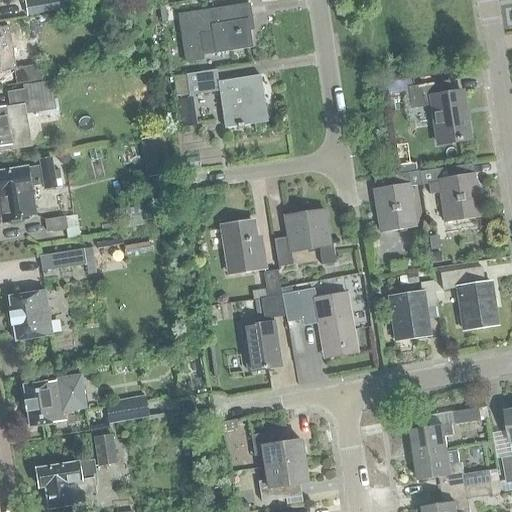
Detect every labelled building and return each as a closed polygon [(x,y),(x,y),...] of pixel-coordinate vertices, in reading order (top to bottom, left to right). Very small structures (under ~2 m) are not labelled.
[(85,0),(43,0),(25,3),(27,16),(86,6),(85,0)] [(164,6),(158,7),(161,23),(167,22),(164,6)] [(251,22),(249,6),(178,17),(185,64),(203,61),(203,57),(252,49),(247,22),(251,22)] [(0,74),(13,72),(14,72),(16,71),(15,69),(15,68),(8,29),(0,30),(0,74)] [(13,72),(15,86),(42,81),(39,65),(33,66),(27,68),(23,69),(22,67),(15,68),(15,69),(16,71),(14,72),(13,72)] [(260,78),(218,84),(216,73),(186,77),(189,97),(219,92),(224,130),(266,124),(260,78)] [(469,140),(463,94),(452,95),(450,83),(407,89),(410,109),(433,106),(438,145),(469,140)] [(11,108),(0,109),(0,151),(29,147),(24,116),(55,111),(51,84),(24,88),(25,93),(9,95),(11,108)] [(194,113),(177,116),(179,129),(196,126),(194,113)] [(140,140),(146,178),(170,175),(164,137),(140,140)] [(60,154),(57,158),(58,163),(62,166),(67,165),(70,161),(69,156),(65,153),(60,154)] [(0,172),(0,205),(3,222),(29,218),(29,217),(37,215),(32,190),(36,190),(35,186),(44,184),(45,189),(57,187),(52,159),(39,161),(40,166),(0,172)] [(415,164),(398,166),(399,175),(416,172),(415,164)] [(419,173),(418,173),(420,186),(428,185),(430,196),(440,195),(442,194),(446,220),(444,220),(444,221),(480,215),(480,214),(478,214),(472,178),(474,178),(474,176),(454,180),(453,168),(450,168),(419,173)] [(375,193),(373,193),(373,194),(375,194),(381,230),(379,230),(379,232),(415,226),(414,225),(412,225),(407,189),(409,188),(408,187),(420,186),(418,173),(418,172),(416,172),(399,175),(398,175),(400,188),(375,193)] [(144,201),(124,204),(126,217),(146,213),(144,201)] [(335,264),(332,247),(326,212),(286,219),(289,239),(276,241),(280,269),(295,267),(293,254),(318,249),(321,266),(335,264)] [(47,222),(49,232),(65,230),(68,229),(66,219),(47,222)] [(222,228),(229,275),(264,270),(261,248),(256,248),(255,242),(256,241),(254,224),(222,228)] [(68,229),(65,230),(67,240),(79,238),(78,228),(68,229)] [(149,242),(123,247),(125,256),(150,252),(149,242)] [(40,259),(43,273),(84,266),(82,252),(40,259)] [(439,253),(430,254),(431,264),(441,263),(439,253)] [(481,268),(471,270),(442,274),(444,291),(459,288),(465,331),(498,326),(491,283),(484,284),(481,268)] [(267,290),(268,299),(281,297),(277,272),(264,274),(267,290)] [(416,273),(407,274),(408,285),(418,284),(416,273)] [(391,298),(398,341),(431,336),(427,311),(438,309),(434,282),(422,284),(423,293),(391,298)] [(267,290),(251,292),(252,301),(260,300),(268,299),(267,290)] [(313,290),(282,296),(287,324),(302,321),(317,318),(318,324),(323,351),(355,346),(346,294),(315,299),(313,290)] [(9,298),(16,341),(52,335),(45,292),(9,298)] [(273,317),(284,316),(281,297),(268,299),(260,300),(264,324),(242,327),(249,373),(281,368),(273,317)] [(81,377),(24,386),(30,428),(65,422),(64,414),(87,410),(81,377)] [(105,404),(108,425),(148,418),(144,397),(105,404)] [(454,414),(456,426),(482,422),(481,410),(454,414)] [(511,411),(506,413),(511,443),(511,457),(502,460),(507,481),(502,482),(504,493),(511,491),(511,411)] [(411,433),(415,457),(449,452),(446,437),(454,436),(452,426),(411,433)] [(262,456),(264,470),(304,463),(300,442),(277,446),(275,433),(251,437),(254,458),(262,456)] [(92,438),(97,467),(116,464),(111,435),(92,438)] [(449,452),(415,457),(419,481),(453,476),(455,490),(465,488),(491,484),(492,484),(490,472),(462,476),(459,452),(449,454),(449,452)] [(40,488),(45,487),(48,509),(97,501),(94,479),(81,481),(80,477),(95,474),(93,461),(37,470),(40,488)] [(304,463),(264,470),(266,482),(258,483),(261,504),(302,497),(300,486),(307,485),(304,463)] [(497,471),(490,472),(492,484),(499,483),(497,471)] [(491,484),(465,488),(467,500),(493,496),(491,484)]
